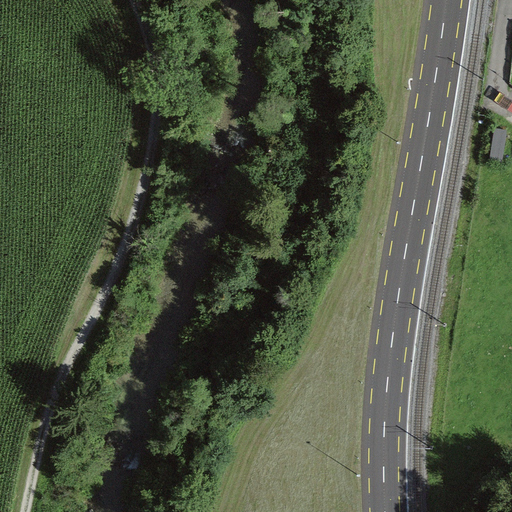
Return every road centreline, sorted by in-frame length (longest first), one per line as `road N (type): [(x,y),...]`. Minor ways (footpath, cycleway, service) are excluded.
road 1 (track): [(26,511),(43,434),(111,281),(148,163),(154,41),(133,0)]
road 2 (secondary): [(385,511),(392,341),(448,0)]
